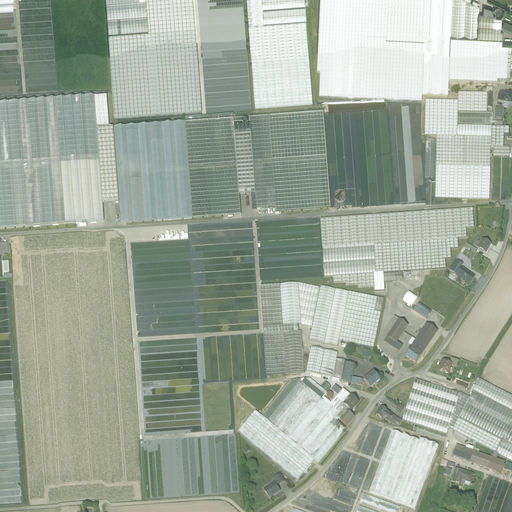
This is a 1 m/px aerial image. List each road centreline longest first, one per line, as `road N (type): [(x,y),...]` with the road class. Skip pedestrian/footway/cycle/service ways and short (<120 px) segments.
road 1 (track): [(511,201),(0,235)]
road 2 (residential): [(272,511),(311,483),(376,397),(429,364),(505,244),(511,202)]
road 3 (track): [(127,227),(141,439),(230,432)]
road 4 (track): [(135,339),(261,331),(253,218)]
road 5 (unclassified): [(21,511),(225,498),(242,511)]
